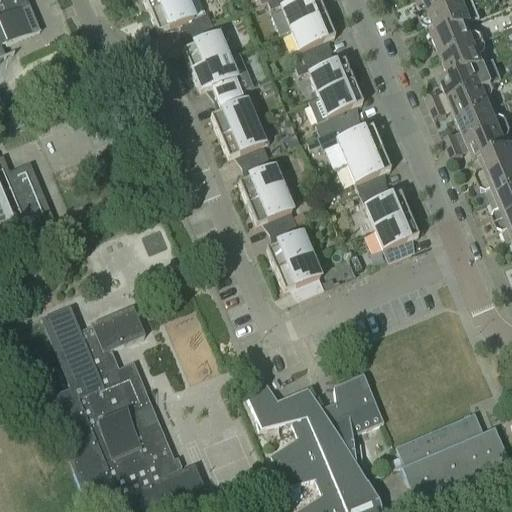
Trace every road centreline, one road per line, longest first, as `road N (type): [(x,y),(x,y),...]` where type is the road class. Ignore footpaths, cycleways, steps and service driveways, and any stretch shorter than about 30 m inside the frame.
road 1 (residential): [(458,259),(269,339),(161,81),(95,34),(77,0)]
road 2 (residential): [(458,259),(351,0)]
